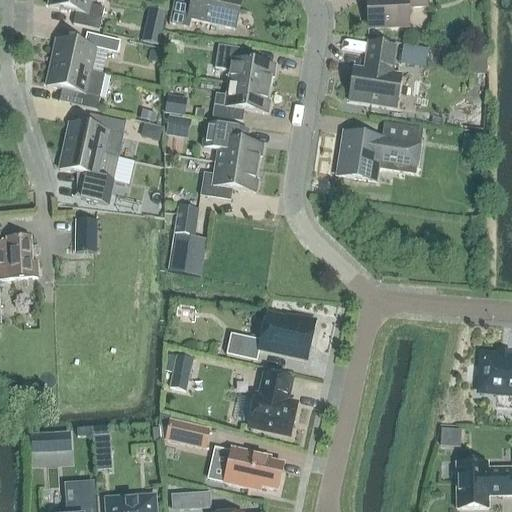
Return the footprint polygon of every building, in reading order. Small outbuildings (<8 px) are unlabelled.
[(89,7),(90,0),(49,0),(48,8),(75,14),(72,26),(98,32),(103,10),(89,7)] [(180,0),(173,0),(168,26),(188,30),(190,21),(234,31),(240,0),(191,0),(191,2),(180,0)] [(407,13),(411,9),(426,8),(425,0),(365,0),(367,30),(408,28),(407,13)] [(162,27),(145,23),(141,43),(158,46),(162,27)] [(51,65),(90,73),(95,51),(117,56),(119,43),(85,36),(83,48),(56,42),(51,65)] [(390,76),(394,49),(368,45),(364,72),(353,70),(348,102),(395,110),(400,78),(390,76)] [(229,73),(228,85),(268,91),(270,80),(273,80),(275,68),(251,64),(253,53),(217,47),(214,70),(229,73)] [(427,51),(402,47),(400,60),(425,64),(427,51)] [(161,53),(149,52),(147,62),(160,64),(161,53)] [(486,57),(464,57),(472,75),(485,76),(486,57)] [(104,77),(90,73),(51,65),(45,88),(72,95),(70,107),(96,113),(104,77)] [(268,91),(228,85),(226,98),(215,96),(211,119),(241,124),(243,112),(267,116),(269,103),(266,103),(268,91)] [(166,97),(163,115),(183,119),(186,100),(166,97)] [(181,136),(183,120),(166,118),(164,134),(181,136)] [(64,148),(117,160),(125,125),(98,119),(96,131),(69,125),(64,148)] [(416,169),(422,131),(383,125),(380,141),(343,135),(336,178),(375,184),(378,163),(416,169)] [(248,133),(240,132),(205,126),(202,149),(218,152),(216,164),(256,171),(258,159),(261,160),(263,147),(246,145),(248,133)] [(480,138),(463,135),(460,155),(478,157),(480,138)] [(117,160),(64,148),(58,172),(86,178),(83,190),(109,196),(117,160)] [(254,182),(256,171),(216,164),(214,177),(203,175),(199,198),(229,203),(231,191),(255,195),(257,183),(254,182)] [(176,207),(172,236),(198,240),(202,211),(176,207)] [(95,221),(74,221),(74,255),(95,255),(95,221)] [(0,281),(37,280),(37,263),(32,263),(31,240),(6,241),(6,242),(0,242),(0,281)] [(305,362),(314,323),(295,318),(294,323),(266,317),(260,343),(230,336),(225,357),(256,364),(258,352),(305,362)] [(478,394),(511,397),(511,359),(481,357),(478,394)] [(175,358),(175,359),(172,358),(168,374),(172,375),(171,379),(187,382),(192,361),(175,358)] [(289,438),(295,407),(285,405),(290,382),(264,376),(259,399),(254,398),(247,428),(289,438)] [(208,432),(168,422),(164,442),(203,451),(208,432)] [(90,430),(75,431),(76,439),(91,439),(90,430)] [(463,448),(464,430),(444,430),(444,448),(463,448)] [(95,456),(109,455),(108,438),(94,439),(95,456)] [(248,487),(276,493),(282,467),(268,464),(269,459),(230,450),(222,486),(247,491),(248,487)] [(511,498),(511,470),(487,471),(486,465),(455,466),(456,511),(487,511),(487,495),(497,495),(497,499),(511,498)] [(173,506),(187,504),(185,488),(170,491),(173,506)] [(93,511),(92,492),(64,494),(65,511),(93,511)] [(106,503),(106,511),(153,511),(153,506),(128,507),(128,501),(106,503)]
